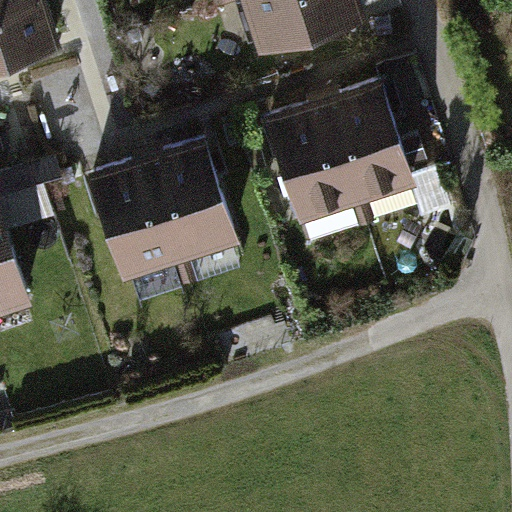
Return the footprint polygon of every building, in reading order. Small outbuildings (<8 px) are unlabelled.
[(42,0),(0,0),(0,58),(55,42),(42,0)] [(359,0),(243,0),(258,44),(363,11),(359,0)] [(322,92),(356,198),(408,181),(374,75),(322,92)] [(400,82),(412,124),(434,118),(422,76),(400,82)] [(356,198),(322,92),(263,110),(297,216),(356,198)] [(140,152),(176,256),(228,238),(193,134),(140,152)] [(176,256),(140,152),(84,171),(120,275),(176,256)] [(0,195),(0,211),(7,231),(53,214),(41,181),(0,195)] [(0,301),(22,294),(0,227),(0,301)]
